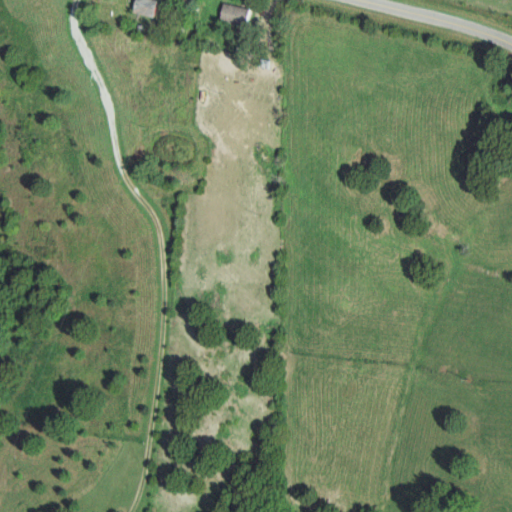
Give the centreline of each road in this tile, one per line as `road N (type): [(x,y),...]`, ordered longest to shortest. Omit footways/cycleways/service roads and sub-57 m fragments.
road 1 (residential): [(78,0),(74,27),(109,85),(122,160),(163,232),(144,469),(122,511)]
road 2 (tertiary): [(511,45),(336,0)]
